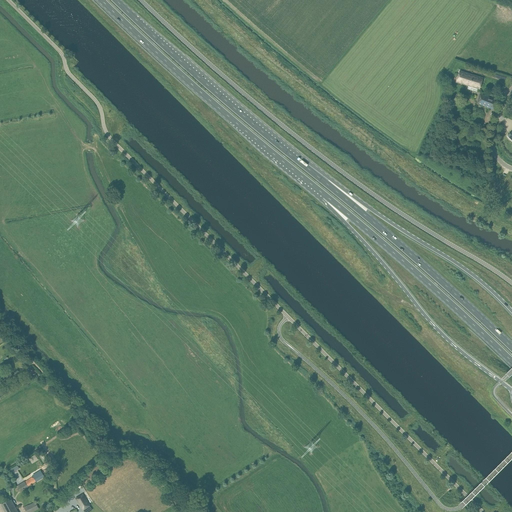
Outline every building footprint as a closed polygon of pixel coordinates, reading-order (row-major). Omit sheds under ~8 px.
[(483,78),(459,71),(456,82),(479,89),(483,78)] [(494,110),(497,101),(480,94),(477,103),(494,110)] [(29,458),(32,463),(39,460),(35,454),(29,458)] [(32,477),(25,482),(28,487),(36,482),(37,483),(45,478),(41,471),(32,476),(34,478),(33,479),(32,477)] [(82,494),(76,498),(83,510),(90,505),(89,504),(85,498),(83,495),(82,494)] [(1,505),(4,511),(17,511),(11,500),(1,505)] [(35,502),(24,508),(26,511),(32,511),(38,509),(35,502)]
